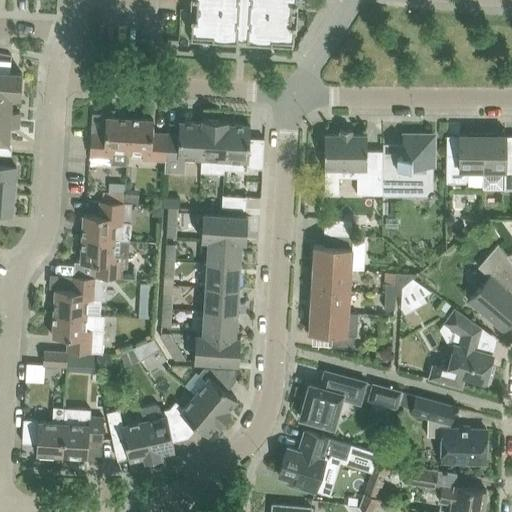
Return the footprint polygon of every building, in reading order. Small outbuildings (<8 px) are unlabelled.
[(243,11),(243,0),(196,0),(196,8),(243,11)] [(243,0),(243,11),(291,14),(291,4),(296,4),(296,2),(295,2),(295,0),(243,0)] [(234,40),(234,43),(241,44),(243,11),(196,8),(196,17),(191,17),(191,20),(192,20),(191,34),(212,35),(212,39),(212,38),(211,42),(214,42),(214,39),(234,40)] [(290,23),(291,14),(243,11),(241,44),(248,44),(249,41),(269,42),(269,45),(272,45),(272,42),(272,39),(293,40),(294,26),(295,26),(295,24),(290,23)] [(167,49),(177,50),(178,40),(168,39),(167,49)] [(0,59),(0,94),(11,95),(20,96),(22,73),(10,72),(11,60),(0,59)] [(0,118),(19,119),(19,112),(10,112),(11,95),(0,94),(0,118)] [(91,131),(89,155),(110,157),(110,163),(126,164),(127,150),(129,118),(105,117),(104,132),(91,131)] [(0,142),(8,143),(9,127),(18,127),(19,119),(0,118),(0,142)] [(165,160),(167,133),(152,132),(153,120),(129,118),(127,150),(142,151),(142,158),(165,160)] [(203,122),(201,157),(224,158),(226,124),(227,124),(227,120),(203,119),(202,122),(203,122)] [(184,172),(185,156),(201,157),(203,122),(202,122),(179,121),(178,134),(167,133),(165,160),(165,161),(164,171),(184,172)] [(250,125),(227,124),(226,124),(224,158),(224,168),(248,170),(248,167),(262,168),(264,138),(249,137),(250,125)] [(324,193),(339,193),(339,168),(357,168),(356,194),(382,194),(382,155),(382,150),(367,150),(367,134),(351,134),(351,129),(340,129),(339,134),(324,134),(324,193)] [(382,194),(410,194),(428,194),(428,195),(430,195),(433,193),(433,190),(431,190),(432,166),(433,166),(434,147),(430,147),(431,134),(402,134),(402,148),(401,148),(400,149),(400,150),(399,154),(397,154),(397,155),(382,155),(382,194)] [(468,174),(483,174),(482,135),(460,135),(459,155),(446,155),(446,182),(468,182),(468,174)] [(511,189),(511,154),(505,155),(505,135),(482,135),(483,174),(497,174),(497,169),(504,169),(504,189),(511,189)] [(0,164),(0,214),(12,216),(16,166),(0,164)] [(102,191),(102,201),(124,202),(124,191),(102,191)] [(245,209),(246,196),(222,194),(221,207),(245,209)] [(164,197),(164,206),(179,206),(180,197),(164,197)] [(83,213),(82,237),(114,239),(128,239),(129,221),(130,202),(124,202),(102,201),(100,201),(99,214),(83,213)] [(151,214),(162,215),(162,204),(151,203),(151,214)] [(167,221),(176,222),(177,207),(168,206),(167,221)] [(472,208),(462,216),(469,227),(480,218),(472,208)] [(247,215),(227,214),(203,212),(201,239),(246,242),(247,215)] [(323,233),(339,234),(351,235),(351,219),(324,218),(323,233)] [(175,237),(176,222),(167,221),(166,236),(175,237)] [(351,235),(339,234),(338,246),(314,244),(312,267),(351,269),(353,235),(351,235)] [(119,278),(119,276),(135,277),(136,269),(120,268),(121,255),(113,254),(114,239),(82,237),(81,261),(96,262),(95,276),(105,277),(119,278)] [(239,265),(241,241),(208,239),(207,263),(239,265)] [(511,261),(506,254),(498,243),(498,242),(478,266),(488,275),(468,300),(488,317),(503,330),(511,318),(511,292),(506,288),(511,280),(511,261)] [(165,263),(174,264),(175,244),(166,243),(165,263)] [(165,263),(163,284),(173,285),(174,264),(165,263)] [(238,289),(239,265),(207,263),(205,287),(238,289)] [(349,291),(351,269),(312,267),(311,288),(349,291)] [(395,282),(385,282),(384,292),(394,292),(401,293),(401,286),(417,273),(395,272),(395,282)] [(54,312),(86,314),(87,299),(94,299),(94,298),(104,298),(105,277),(95,276),(71,275),(71,289),(55,288),(54,312)] [(401,297),(423,285),(412,277),(402,286),(401,297)] [(162,304),(171,305),(173,285),(163,284),(162,304)] [(237,312),(238,289),(205,287),(204,310),(237,312)] [(348,312),(349,291),(311,288),(310,310),(348,312)] [(384,307),(393,308),(394,292),(384,292),(384,307)] [(170,325),(171,305),(162,304),(161,325),(170,325)] [(454,343),(451,353),(447,368),(432,364),(428,378),(460,387),(463,377),(484,383),(492,353),(475,349),(481,327),(454,307),(443,322),(460,334),(458,344),(454,343)] [(235,336),(237,312),(204,310),(202,334),(235,336)] [(308,332),(332,333),(332,345),(353,347),(354,334),(356,334),(358,313),(348,312),(310,310),(308,332)] [(52,336),(68,337),(67,351),(69,351),(77,351),(91,352),(91,351),(101,351),(103,330),(104,315),(86,314),(54,312),(52,336)] [(160,336),(167,347),(175,343),(169,332),(161,332),(160,336)] [(238,363),(240,336),(235,336),(202,334),(195,333),(194,360),(218,361),(238,363)] [(154,338),(132,347),(140,359),(160,347),(154,338)] [(175,343),(167,347),(174,359),(185,359),(175,343)] [(131,347),(120,352),(124,364),(138,359),(131,347)] [(43,364),(67,366),(67,351),(43,350),(43,364)] [(67,366),(66,370),(76,370),(77,351),(69,351),(67,351),(67,366)] [(195,370),(198,373),(206,380),(195,393),(226,419),(230,414),(226,410),(236,398),(221,385),(235,371),(220,368),(204,367),(200,363),(195,370)] [(365,381),(325,370),(320,385),(309,382),(299,416),(317,421),(318,425),(326,427),(329,424),(334,425),(341,397),(359,402),(365,381)] [(401,391),(371,383),(367,400),(397,408),(401,391)] [(450,422),(454,406),(416,395),(403,391),(399,405),(412,408),(411,412),(427,416),(427,435),(442,436),(441,460),(485,462),(486,429),(448,427),(449,422),(450,422)] [(221,425),(226,419),(195,393),(183,407),(175,400),(169,408),(177,419),(182,413),(206,434),(217,422),(221,425)] [(139,407),(144,419),(153,459),(160,457),(159,452),(174,449),(168,422),(177,419),(169,408),(161,410),(160,406),(156,403),(139,407)] [(63,422),(64,407),(53,406),(52,422),(37,421),(38,419),(23,418),(22,442),(36,442),(36,453),(62,455),(63,422)] [(103,416),(90,416),(91,408),(64,407),(63,422),(62,455),(87,456),(88,440),(102,440),(103,416)] [(123,424),(121,418),(119,408),(107,411),(109,421),(111,433),(116,454),(127,451),(129,459),(144,455),(145,461),(153,459),(144,419),(123,424)] [(323,464),(325,458),(324,458),(326,452),(346,458),(351,444),(305,429),(300,444),(302,444),(300,450),(287,446),(278,474),(288,477),(286,481),(315,490),(319,478),(322,478),(324,475),(326,469),(325,466),(323,464)] [(375,497),(383,474),(387,475),(392,463),(375,460),(372,466),(363,492),(375,497)] [(410,466),(408,481),(435,486),(437,470),(410,466)] [(482,511),(486,490),(466,486),(454,485),(454,487),(441,485),(439,500),(452,502),(450,511),(482,511)] [(358,504),(363,511),(370,511),(378,498),(375,497),(363,492),(358,504)]
